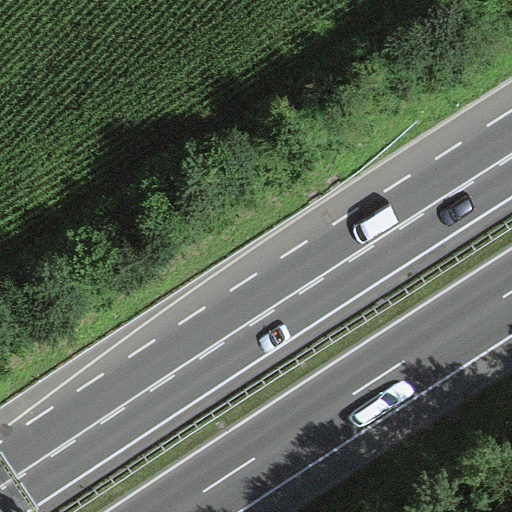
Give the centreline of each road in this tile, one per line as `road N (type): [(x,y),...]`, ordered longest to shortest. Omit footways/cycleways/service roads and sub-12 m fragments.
road 1 (motorway): [(511,158),(0,489)]
road 2 (motorway): [(174,511),(511,294)]
